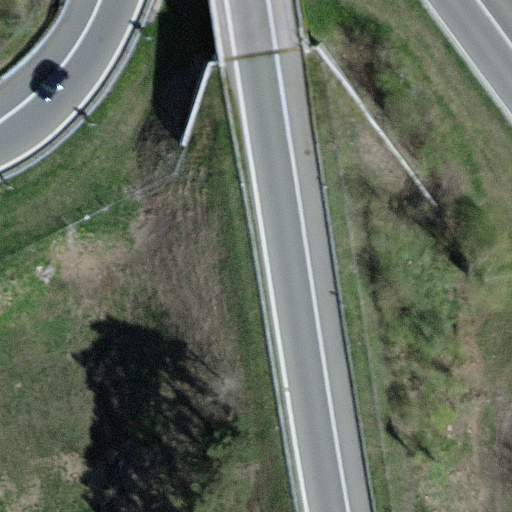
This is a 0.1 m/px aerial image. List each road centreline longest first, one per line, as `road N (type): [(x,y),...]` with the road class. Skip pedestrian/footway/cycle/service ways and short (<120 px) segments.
road 1 (motorway): [(334,511),(247,0)]
road 2 (motorway): [(115,0),(62,89),(0,140)]
